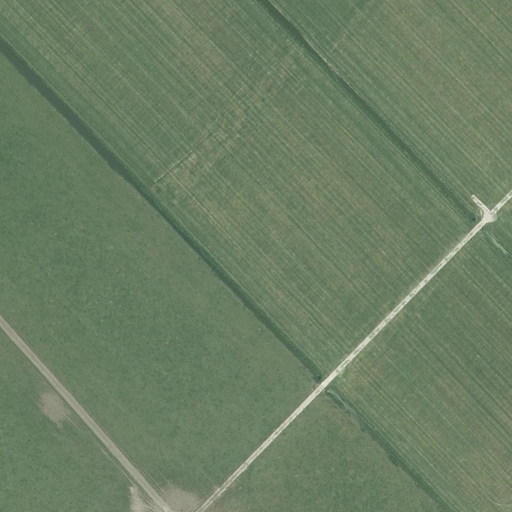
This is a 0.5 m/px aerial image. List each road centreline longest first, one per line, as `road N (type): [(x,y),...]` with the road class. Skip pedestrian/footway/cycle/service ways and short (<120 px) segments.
road 1 (track): [(196,511),(490,216),(471,196)]
road 2 (track): [(168,511),(0,321)]
